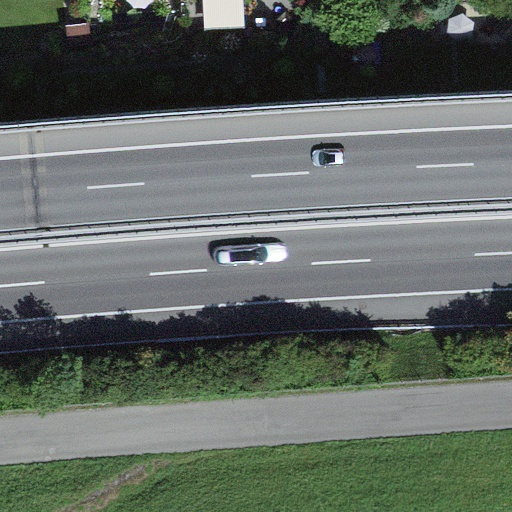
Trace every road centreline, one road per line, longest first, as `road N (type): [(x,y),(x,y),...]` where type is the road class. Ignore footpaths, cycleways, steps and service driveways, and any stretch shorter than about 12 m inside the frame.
road 1 (residential): [(0,442),(511,402)]
road 2 (motorway): [(511,164),(0,196)]
road 3 (motorway): [(0,284),(511,253)]
